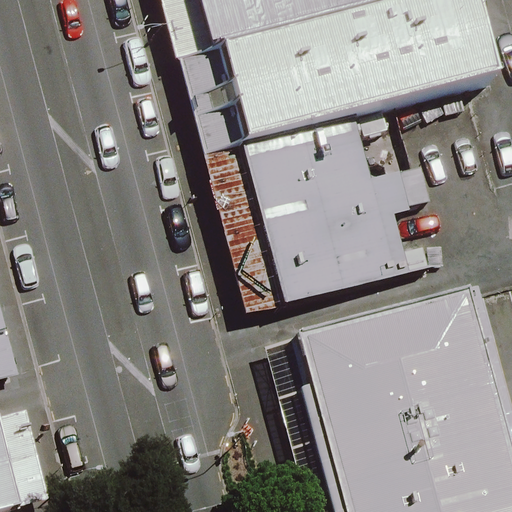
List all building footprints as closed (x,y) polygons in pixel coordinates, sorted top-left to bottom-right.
[(172,0),(196,77),(381,25),(378,13),(374,0),(172,0)] [(381,25),(196,77),(220,162),(342,131),(483,91),(459,0),(428,0),(378,13),(381,25)] [(342,131),(220,162),(263,325),(395,291),(381,232),(397,228),(387,189),(357,198),(345,144),(342,131)] [(341,511),(511,511),(511,476),(466,302),(465,298),(401,315),(298,342),(341,511)] [(0,382),(8,380),(0,344),(0,382)] [(28,408),(0,415),(0,511),(14,511),(54,501),(28,408)]
